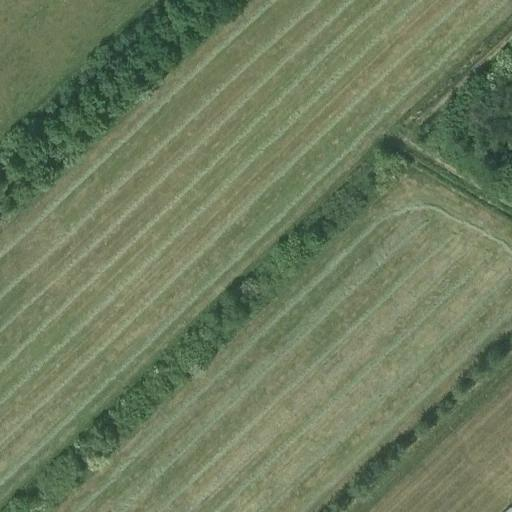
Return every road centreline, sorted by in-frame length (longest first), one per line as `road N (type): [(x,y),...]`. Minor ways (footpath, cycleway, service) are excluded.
road 1 (track): [(403,137),(511,34)]
road 2 (track): [(511,202),(403,137)]
